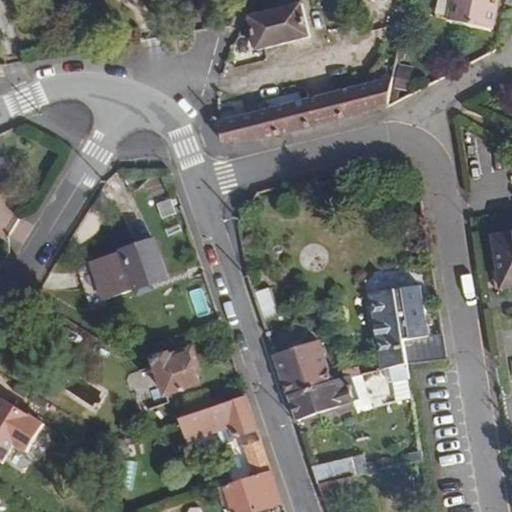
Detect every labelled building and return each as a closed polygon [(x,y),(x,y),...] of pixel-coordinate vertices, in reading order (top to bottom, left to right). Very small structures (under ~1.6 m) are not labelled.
[(281,10),(279,0),(263,0),(262,0),(266,14),(281,10)] [(449,18),(453,0),(435,0),(432,14),(449,18)] [(486,6),(486,0),(453,0),(448,22),(489,31),(495,7),(486,6)] [(311,40),(302,5),(281,10),(266,14),(250,17),(255,42),(258,52),(311,40)] [(407,47),(400,45),(398,58),(405,59),(407,47)] [(413,68),(397,63),(394,79),(392,87),(400,89),(408,91),(413,68)] [(262,141),(314,128),(388,109),(389,101),(394,79),(220,123),(222,143),(262,141)] [(400,89),(392,87),(389,101),(394,102),(398,99),(400,89)] [(0,183),(17,176),(7,155),(0,158),(0,183)] [(511,233),(498,236),(506,290),(511,289),(511,233)] [(169,281),(156,242),(89,264),(102,302),(169,281)] [(390,277),(391,286),(403,284),(402,276),(390,277)] [(391,286),(363,289),(375,372),(391,368),(400,402),(413,398),(408,363),(449,357),(445,329),(428,331),(420,282),(403,284),(391,286)] [(270,287),(253,293),(263,322),(281,315),(270,287)] [(275,357),(298,423),(356,403),(348,379),(333,384),(319,342),(275,357)] [(200,386),(189,353),(170,359),(169,357),(154,362),(158,374),(153,376),(153,379),(156,385),(158,388),(161,387),(166,398),(200,386)] [(363,375),(348,379),(356,403),(359,413),(373,407),(363,375)] [(47,423),(3,397),(0,402),(0,460),(7,465),(17,448),(28,455),(47,423)] [(259,434),(247,400),(182,421),(189,443),(190,443),(193,454),(198,457),(205,457),(223,451),(226,445),(259,434)] [(272,472),(262,444),(245,449),(255,478),(272,472)] [(422,460),(421,451),(408,453),(410,463),(422,460)] [(364,457),(353,460),(357,477),(369,473),(364,457)] [(357,477),(353,460),(314,470),(325,506),(360,497),(355,477),(357,477)] [(259,511),(283,504),(272,472),(255,478),(219,490),(226,511),(233,508),(234,511),(259,511)]
